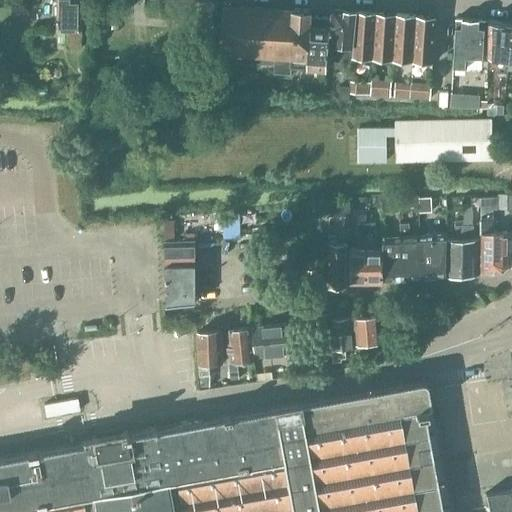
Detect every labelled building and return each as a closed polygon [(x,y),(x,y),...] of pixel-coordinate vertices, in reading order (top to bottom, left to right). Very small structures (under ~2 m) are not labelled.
[(57,0),(57,25),(68,25),(68,47),(82,47),(82,0),(57,0)] [(330,44),(332,16),(312,14),(312,9),(225,2),(223,22),(214,21),(214,32),(223,32),(221,52),(248,54),(248,63),(275,64),(274,72),(291,73),(291,66),(326,68),(327,59),(328,43),(330,44)] [(353,61),(353,56),(356,10),(332,9),(332,16),(330,44),(328,43),(327,59),(353,61)] [(376,12),(356,10),(353,56),(373,58),(376,12)] [(396,13),(376,12),(373,58),(393,59),(396,13)] [(416,15),(396,13),(393,59),(413,60),(416,15)] [(436,16),(416,15),(413,60),(433,62),(436,16)] [(484,57),(485,19),(456,17),(454,66),(466,66),(467,56),(484,57)] [(488,55),(510,58),(511,43),(511,23),(489,19),(488,55)] [(55,95),(74,96),(74,81),(56,80),(55,95)] [(350,92),(370,94),(371,82),(351,80),(350,92)] [(371,82),(370,94),(391,95),(392,81),(371,80),(371,82)] [(394,95),(410,96),(411,84),(395,83),(394,95)] [(411,84),(410,96),(430,98),(431,84),(411,83),(411,84)] [(349,99),(350,86),(340,85),(339,99),(349,99)] [(451,93),(451,105),(479,107),(480,95),(451,93)] [(358,128),(358,161),(385,160),(385,134),(396,133),(397,160),(492,159),(491,119),(396,120),(396,127),(358,128)] [(397,196),(386,198),(386,206),(398,206),(397,196)] [(367,197),(367,199),(367,210),(368,210),(368,213),(382,213),(381,197),(367,197)] [(480,197),(481,219),(481,227),(480,227),(480,237),(480,272),(503,270),(507,267),(508,230),(493,231),(493,207),(506,207),(506,197),(480,197)] [(431,198),(432,209),(446,209),(446,198),(431,198)] [(367,199),(350,200),(351,209),(367,210),(367,199)] [(351,209),(350,200),(330,200),(330,205),(330,215),(351,215),(351,209)] [(463,204),(464,220),(463,273),(480,272),(480,237),(471,237),(470,233),(473,233),(472,220),(472,204),(463,204)] [(223,213),(224,237),(241,237),(240,213),(223,213)] [(402,235),(400,235),(389,236),(388,217),(382,217),(383,236),(384,247),(384,278),(402,277),(402,235)] [(463,273),(464,220),(455,221),(455,234),(457,234),(458,238),(448,239),(447,274),(463,273)] [(400,222),(400,235),(402,235),(402,277),(420,276),(420,234),(411,234),(410,221),(400,222)] [(351,281),(367,281),(367,222),(358,222),(358,247),(350,247),(351,281)] [(367,222),(367,281),(383,281),(384,247),(376,247),(376,222),(367,222)] [(448,232),(420,234),(420,276),(447,274),(448,232)] [(330,243),(330,287),(347,287),(346,243),(337,243),(337,235),(329,235),(329,243),(330,243)] [(165,240),(165,264),(195,264),(195,239),(165,240)] [(195,264),(165,264),(166,304),(196,301),(195,264)] [(357,343),(357,346),(358,357),(363,356),(362,343),(381,341),(379,314),(354,316),(357,343)] [(331,319),(333,361),(334,366),(342,365),(340,348),(353,347),(351,317),(331,319)] [(273,324),(275,354),(289,352),(290,360),(296,359),(293,322),(273,324)] [(255,356),(275,354),(273,324),(252,326),(255,356)] [(238,369),(238,361),(255,359),(252,326),(229,328),(231,342),(227,342),(230,370),(238,369)] [(197,332),(199,364),(200,376),(211,374),(210,363),(224,362),(222,329),(197,332)] [(272,369),(273,377),(287,375),(286,367),(272,369)] [(200,378),(201,387),(213,386),(212,377),(200,378)] [(440,511),(422,412),(424,411),(424,408),(426,407),(427,406),(428,404),(428,402),(425,384),(424,383),(423,382),(422,381),(421,380),(420,380),(419,380),(155,429),(154,427),(149,428),(150,428),(126,432),(126,430),(119,432),(120,437),(112,438),(112,435),(111,434),(110,433),(109,432),(109,431),(107,431),(107,433),(106,434),(106,435),(105,436),(105,439),(98,440),(97,435),(90,437),(90,439),(81,440),(81,442),(0,456),(0,511),(440,511)] [(511,511),(511,496),(510,490),(485,493),(488,511),(511,511)]
